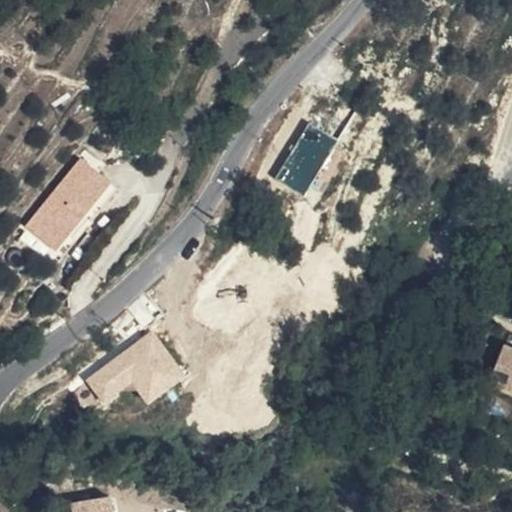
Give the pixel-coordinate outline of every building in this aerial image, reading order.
[(310,120),(278,178),(307,194),(339,136),(310,120)] [(69,230),(123,162),(93,138),(39,206),(69,230)] [(155,327),(88,378),(108,404),(136,383),(151,404),(191,373),(155,327)] [(511,347),(503,346),(499,369),(511,371),(509,393),(511,393),(511,347)] [(75,511),(118,511),(115,492),(73,501),(75,511)]
